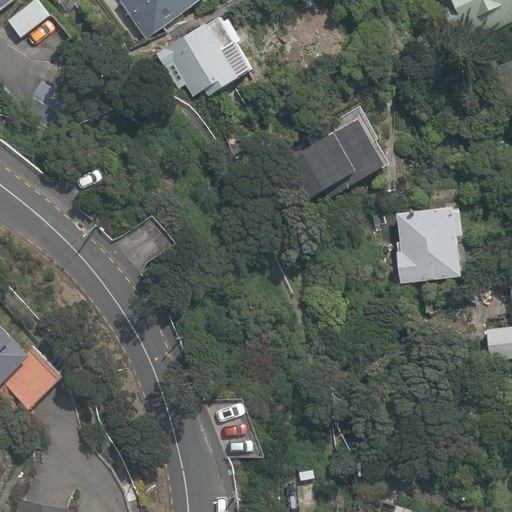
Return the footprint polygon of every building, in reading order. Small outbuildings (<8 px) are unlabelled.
[(48,2),(45,0),(20,0),(6,18),(24,32),(48,2)] [(115,0),(138,30),(178,0),(115,0)] [(511,0),(450,0),(462,34),(511,16),(511,0)] [(143,30),(178,90),(243,53),(214,3),(200,11),(194,1),(143,30)] [(351,94),(277,144),(314,199),(388,148),(351,94)] [(461,208),(393,210),(395,283),(463,281),(461,208)] [(0,371),(32,344),(0,307),(0,371)] [(60,372),(37,348),(5,380),(28,403),(60,372)] [(32,424),(0,427),(0,491),(10,491),(8,469),(35,466),(32,424)]
